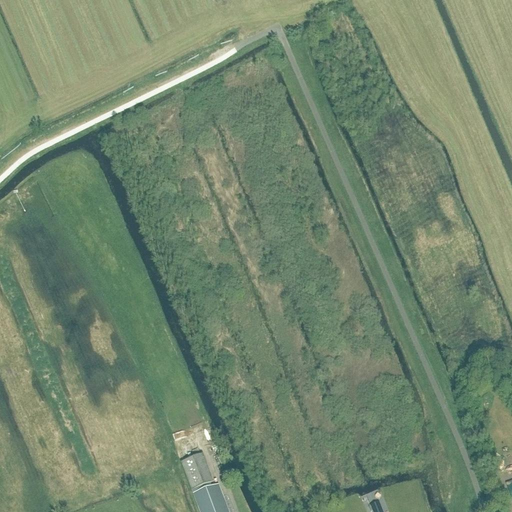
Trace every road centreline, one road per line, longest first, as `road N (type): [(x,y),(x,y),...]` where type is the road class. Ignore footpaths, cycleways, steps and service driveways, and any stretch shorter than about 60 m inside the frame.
road 1 (unclassified): [(237,46),(276,27),(484,511)]
road 2 (track): [(237,46),(30,145),(0,170)]
